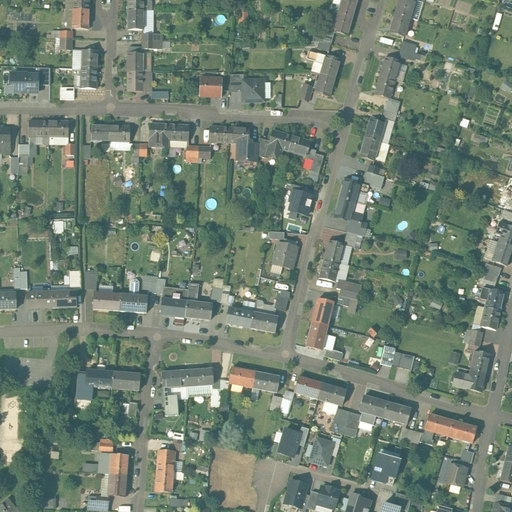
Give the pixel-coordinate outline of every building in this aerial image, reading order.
[(88,0),(73,0),(73,10),(88,10),(88,0)] [(127,0),(127,11),(128,11),(143,11),(149,11),(151,11),(151,4),(150,2),(149,1),(148,0),(147,0),(127,0)] [(358,0),(341,0),(337,13),(353,18),(358,0)] [(414,1),(412,0),(398,0),(395,15),(409,19),(414,1)] [(417,1),(413,19),(419,20),(422,2),(417,1)] [(88,10),(73,10),(73,17),(73,27),(73,29),(88,29),(88,10)] [(143,11),(128,11),(128,30),(143,30),(143,11)] [(337,13),(332,32),(347,36),(353,18),(337,13)] [(409,19),(395,15),(389,33),(404,37),(409,19)] [(315,31),(311,43),(319,43),(324,43),(330,45),(333,37),(315,31)] [(72,39),(59,39),(58,50),(71,51),(72,39)] [(415,46),(401,42),(399,49),(413,53),(415,46)] [(330,45),(324,43),(319,43),(317,49),(328,52),(330,45)] [(413,53),(399,49),(397,58),(413,62),(414,60),(415,54),(413,53)] [(97,52),(81,51),(81,70),(96,71),(97,52)] [(340,61),(325,56),(317,54),(308,52),(306,60),(314,62),(323,65),(320,75),(335,79),(340,61)] [(143,54),(130,54),(128,54),(128,73),(142,73),(143,54)] [(399,63),(384,58),(379,77),(394,81),(399,63)] [(96,71),(81,70),(80,89),(95,89),(96,71)] [(142,92),(142,73),(128,73),(128,92),(142,92)] [(26,74),(11,74),(10,85),(15,85),(15,92),(21,92),(22,94),(26,94),(26,92),(37,92),(38,75),(26,75),(26,74)] [(243,75),(230,76),(229,93),(243,93),(242,81),(243,81),(243,75)] [(320,75),(319,75),(314,93),(329,98),(335,79),(320,75)] [(394,81),(379,77),(374,95),(387,99),(389,99),(394,81)] [(222,80),(199,79),(198,97),(221,98),(222,80)] [(511,84),(505,80),(501,87),(510,93),(511,88),(511,84)] [(243,81),(242,81),(243,93),(243,102),(264,102),(263,81),(243,81)] [(312,87),(302,84),(297,100),(307,103),(312,87)] [(389,99),(387,99),(383,111),(396,114),(399,102),(389,99)] [(396,114),(383,111),(381,120),(393,123),(396,114)] [(384,125),(369,121),(364,139),(379,143),(384,125)] [(48,122),(29,122),(28,144),(48,145),(48,122)] [(68,122),(48,122),(48,145),(66,145),(67,145),(68,122)] [(169,125),(150,124),(148,148),(168,149),(169,141),(169,126),(169,125)] [(110,127),(91,126),(91,142),(109,142),(110,127)] [(169,126),(169,141),(188,142),(189,127),(169,126)] [(129,127),(110,127),(109,142),(128,142),(129,127)] [(229,128),(210,127),(209,142),(228,143),(229,128)] [(10,154),(9,129),(0,128),(0,153),(2,154),(3,156),(8,156),(10,154)] [(249,129),(229,128),(228,143),(228,144),(245,145),(244,162),(257,163),(258,157),(258,145),(251,145),(251,144),(249,141),(248,141),(249,129)] [(292,137),(273,131),(270,142),(268,146),(265,156),(266,156),(279,160),(282,150),(287,152),(287,151),(287,152),(292,137)] [(411,131),(398,131),(398,140),(411,139),(411,131)] [(310,142),(292,137),(287,152),(302,156),(313,160),(315,154),(316,151),(308,149),(310,142)] [(270,142),(259,139),(258,145),(258,157),(265,159),(266,156),(265,156),(268,146),(270,142)] [(379,143),(364,139),(359,157),(374,161),(379,143)] [(132,144),(132,157),(147,157),(147,144),(132,144)] [(29,146),(19,146),(18,157),(20,157),(29,157),(29,146),(30,146),(29,146)] [(187,146),(186,162),(198,163),(198,158),(211,159),(211,146),(187,146)] [(315,154),(313,160),(311,166),(320,168),(323,157),(315,154)] [(29,157),(20,157),(20,165),(21,165),(21,167),(27,167),(27,165),(31,165),(31,157),(29,157)] [(379,169),(367,165),(365,172),(377,176),(379,169)] [(377,176),(365,172),(363,179),(375,183),(377,176)] [(511,179),(510,179),(503,197),(511,200),(511,179)] [(369,187),(344,180),(339,198),(354,203),(357,192),(366,195),(369,187)] [(312,197),(292,192),(289,202),(291,203),(289,211),(306,216),(312,197)] [(354,203),(339,198),(334,217),(360,224),(363,216),(359,215),(351,213),(354,203)] [(511,205),(505,203),(503,211),(511,214),(511,205)] [(511,214),(503,211),(500,218),(511,222),(511,214)] [(64,233),(63,221),(54,222),(55,234),(64,233)] [(511,227),(499,223),(495,234),(500,236),(498,243),(511,247),(511,227)] [(370,231),(348,226),(346,233),(369,239),(370,231)] [(343,245),(328,242),(324,260),(339,264),(343,245)] [(298,248),(278,243),(272,265),(293,270),(298,248)] [(511,250),(511,247),(498,243),(492,261),(506,266),(511,250)] [(406,259),(406,250),(396,250),(396,259),(406,259)] [(324,260),(319,279),(334,283),(339,264),(324,260)] [(501,269),(486,264),(483,272),(498,277),(501,269)] [(27,288),(27,270),(14,271),(14,288),(27,288)] [(80,272),(69,272),(70,293),(75,293),(81,292),(80,272)] [(94,276),(94,272),(84,272),(85,290),(95,291),(97,276),(94,276)] [(498,277),(483,272),(479,283),(494,288),(498,277)] [(137,281),(133,281),(130,283),(129,296),(120,296),(119,312),(120,312),(146,314),(147,298),(138,297),(139,283),(137,281)] [(224,286),(212,284),(209,301),(221,303),(224,286)] [(211,306),(190,304),(190,301),(196,302),(198,287),(189,286),(187,303),(185,318),(209,321),(211,306)] [(224,286),(221,303),(227,304),(230,287),(224,286)] [(111,288),(101,287),(100,288),(99,294),(94,294),(93,310),(112,311),(111,312),(112,312),(112,311),(118,312),(119,312),(120,296),(111,295),(112,289),(111,288)] [(504,293),(489,290),(485,308),(500,312),(504,293)] [(51,293),(26,294),(27,310),(51,309),(51,293)] [(70,293),(51,293),(51,309),(76,308),(75,293),(70,293)] [(15,294),(0,295),(0,310),(16,310),(15,294)] [(288,299),(280,297),(280,296),(277,296),(274,310),(285,313),(288,299)] [(349,299),(339,297),(337,304),(347,307),(349,299)] [(333,303),(318,299),(312,323),(327,327),(333,303)] [(187,303),(163,301),(161,315),(185,318),(187,303)] [(500,312),(485,308),(480,327),(495,330),(500,312)] [(253,315),(229,310),(226,325),(242,328),(243,328),(250,329),(253,315)] [(277,319),(253,314),(253,315),(250,329),(274,334),(277,319)] [(327,327),(312,323),(306,347),(321,351),(327,327)] [(464,343),(481,346),(483,332),(466,329),(464,343)] [(337,353),(326,350),(324,357),(335,360),(337,353)] [(449,363),(458,365),(460,353),(452,352),(449,363)] [(490,355),(474,352),(470,370),(486,374),(490,355)] [(414,357),(400,354),(396,368),(411,371),(414,357)] [(256,374),(231,369),(228,384),(253,388),(256,374)] [(211,370),(187,372),(188,388),(189,388),(196,387),(213,386),(211,370)] [(486,374),(470,370),(469,376),(456,373),(455,376),(452,376),(451,382),(453,384),(453,386),(481,393),(486,374)] [(113,373),(87,371),(86,387),(112,389),(113,373)] [(187,372),(162,374),(164,398),(164,397),(178,396),(178,400),(188,399),(189,388),(188,388),(187,372)] [(140,375),(113,373),(112,389),(139,391),(140,375)] [(280,378),(256,374),(253,388),(277,393),(280,378)] [(321,384),(298,378),(294,393),(317,399),(321,384)] [(345,391),(321,384),(317,399),(341,406),(345,391)] [(220,390),(212,390),(211,405),(219,405),(220,390)] [(285,390),(282,399),(291,401),(292,401),(294,393),(285,390)] [(89,391),(78,391),(78,402),(89,402),(89,391)] [(178,396),(164,397),(164,398),(165,411),(178,410),(178,400),(178,396)] [(282,399),(273,396),(270,410),(279,413),(282,399)] [(387,404),(363,397),(359,412),(362,412),(361,416),(359,422),(373,426),(376,417),(382,419),(387,404)] [(291,401),(282,399),(279,413),(287,415),(291,401)] [(136,403),(129,402),(127,416),(134,417),(136,403)] [(410,410),(387,404),(382,419),(406,425),(410,410)] [(361,416),(349,413),(345,428),(356,431),(359,422),(361,416)] [(452,422),(429,415),(424,429),(425,429),(423,434),(421,434),(419,442),(432,446),(434,440),(432,440),(434,432),(448,436),(452,422)] [(476,428),(452,422),(448,436),(472,443),(476,428)] [(414,432),(402,428),(398,442),(404,444),(405,442),(411,443),(411,442),(414,432)] [(300,435),(284,430),(277,454),(293,458),(300,435)] [(421,434),(414,432),(411,442),(418,444),(419,442),(421,434)] [(183,441),(173,439),(171,449),(181,451),(183,441)] [(333,444),(316,439),(315,442),(309,462),(327,467),(333,444)] [(113,444),(91,442),(91,443),(85,443),(85,447),(91,447),(91,451),(112,452),(113,444)] [(175,452),(158,451),(156,472),(173,473),(175,452)] [(474,453),(467,451),(465,458),(464,462),(466,462),(471,464),(474,453)] [(128,455),(100,453),(98,475),(109,476),(126,477),(128,455)] [(399,462),(378,456),(371,480),(392,486),(399,462)] [(464,462),(454,459),(452,464),(464,468),(466,462),(464,462)] [(511,463),(505,461),(501,476),(511,478),(511,463)] [(452,464),(449,464),(444,483),(462,488),(467,468),(464,468),(452,464)] [(173,473),(156,472),(155,492),(171,493),(173,473)] [(126,477),(109,476),(108,496),(125,497),(126,477)] [(306,486),(291,482),(284,505),(299,509),(300,509),(304,495),(306,486)] [(327,489),(321,487),(319,494),(316,505),(317,505),(334,510),(339,492),(333,491),(333,490),(327,488),(327,489)] [(319,494),(311,492),(310,496),(306,509),(315,511),(317,505),(316,505),(319,494)] [(407,511),(411,498),(396,494),(392,507),(400,509),(400,510),(406,511),(407,511)] [(310,496),(304,495),(300,509),(299,509),(298,511),(305,511),(306,509),(310,496)] [(360,497),(351,495),(346,511),(367,511),(370,502),(363,500),(360,499),(360,497)] [(184,500),(171,499),(170,507),(183,507),(184,500)] [(17,511),(8,500),(0,505),(0,511),(17,511)] [(55,508),(55,500),(45,500),(45,508),(55,508)] [(511,511),(511,507),(494,503),(491,511),(511,511)]
